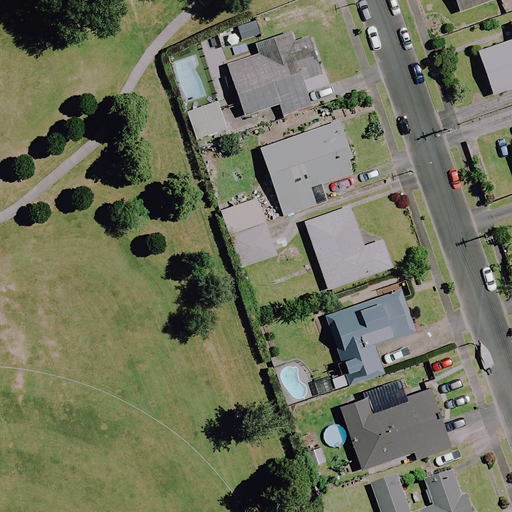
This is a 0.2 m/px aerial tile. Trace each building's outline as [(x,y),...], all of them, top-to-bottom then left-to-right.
[(454,0),(460,14),(497,0),(454,0)] [(511,23),(510,24),(511,30),(511,41),(477,52),(491,96),(511,89),(511,23)] [(316,78),(302,32),(261,44),(264,53),(227,65),(244,117),(280,106),(283,115),(310,107),(302,82),(316,78)] [(226,131),(218,103),(187,113),(195,141),(226,131)] [(356,173),(339,123),(260,150),(283,217),(316,206),(310,189),(356,173)] [(266,216),(261,199),(222,212),(240,268),(275,256),(262,217),(266,216)] [(363,248),(349,208),(305,223),(327,291),(391,269),(382,242),(363,248)] [(407,309),(401,292),(327,318),(350,385),(383,373),(374,346),(410,334),(402,310),(407,309)] [(449,449),(430,391),(386,405),(383,395),(341,409),(361,471),(414,454),(416,460),(449,449)] [(463,501),(454,472),(424,482),(432,508),(419,511),(410,511),(399,478),(372,487),(380,511),(473,511),(469,499),(463,501)]
